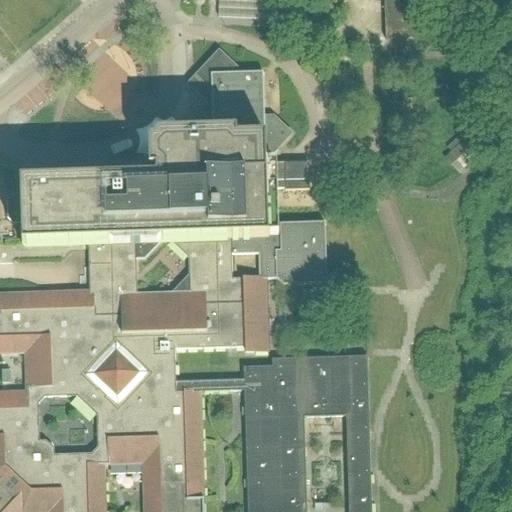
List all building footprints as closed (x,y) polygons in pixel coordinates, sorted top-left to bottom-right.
[(305,1),(273,0),(219,0),(219,19),(305,23),(305,1)] [(418,0),(384,0),(386,43),(420,42),(418,0)] [(194,125),(209,140),(209,147),(207,149),(179,178),(179,179),(179,183),(129,185),(119,176),(87,177),(82,182),(21,184),(21,198),(12,198),(7,203),(8,221),(14,226),(22,226),(23,246),(23,248),(89,246),(90,294),(50,296),(0,297),(0,356),(25,356),(27,394),(0,395),(0,511),(105,511),(104,467),(143,466),(144,511),(204,511),(201,395),(245,393),(248,511),(372,511),(368,359),(273,362),(273,369),(244,370),(244,382),(176,384),(175,352),(246,350),(246,355),(269,354),(267,282),(277,282),(284,288),(327,287),(325,225),(280,227),(280,236),(265,236),(263,192),(285,192),(285,193),(310,193),(309,181),(309,165),(291,166),(263,167),(262,153),(274,153),(274,152),(288,137),(273,122),(265,123),(264,76),(235,76),(235,73),(220,58),(193,87),(208,101),(208,109),(194,125)] [(111,107),(126,107),(126,78),(137,78),(137,69),(87,69),(87,116),(111,116),(111,107)] [(450,151),(444,157),(458,175),(460,174),(480,153),(467,136),(462,133),(446,147),(450,151)]
